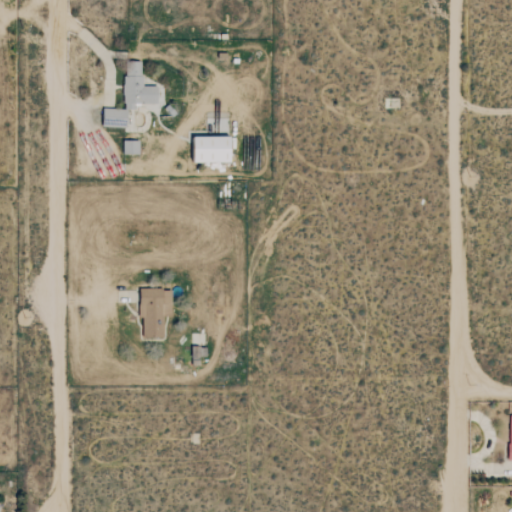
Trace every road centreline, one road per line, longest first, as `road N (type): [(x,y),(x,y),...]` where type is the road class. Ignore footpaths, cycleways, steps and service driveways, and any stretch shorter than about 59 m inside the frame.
road 1 (track): [(57,511),(51,0)]
road 2 (track): [(446,511),(451,0)]
